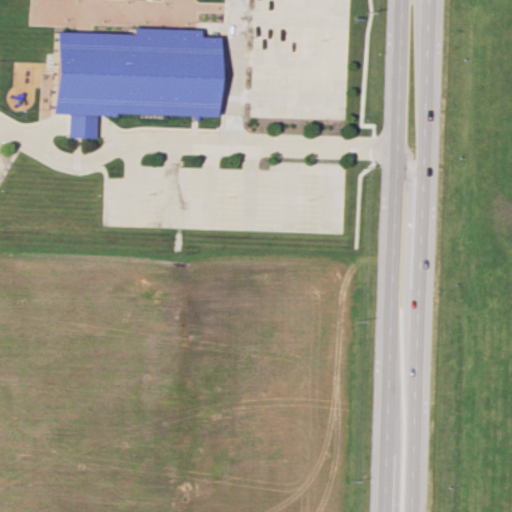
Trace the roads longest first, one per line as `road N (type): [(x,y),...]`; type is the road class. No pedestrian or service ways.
road 1 (primary): [(407,511),(425,0)]
road 2 (primary): [(400,0),(383,511)]
